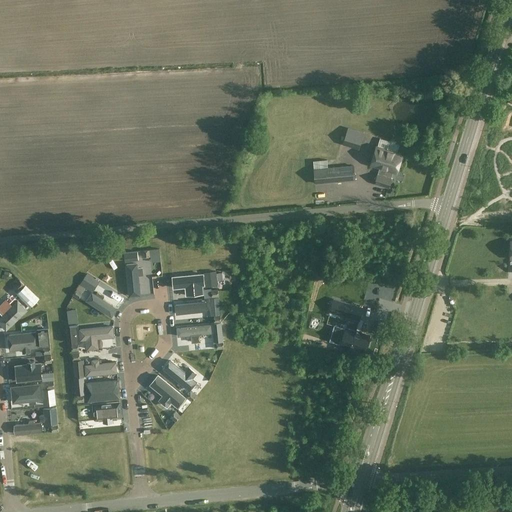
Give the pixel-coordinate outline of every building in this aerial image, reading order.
[(348,128),(346,134),(362,139),(364,133),(348,128)] [(402,154),(377,146),(371,165),(382,168),(381,172),(380,172),(379,175),(378,174),(375,183),(389,187),(391,178),(393,172),(397,173),(402,154)] [(354,165),(341,167),(326,168),(327,183),(355,181),(354,165)] [(125,261),(139,260),(138,251),(124,252),(125,261)] [(149,276),(150,266),(140,266),(140,276),(146,276),(146,280),(153,281),(153,276),(149,276)] [(123,268),(125,296),(136,296),(135,267),(123,268)] [(216,271),(205,272),(206,284),(217,283),(216,271)] [(80,284),(90,290),(97,280),(87,273),(80,284)] [(170,277),(171,289),(189,288),(189,296),(203,295),(202,275),(170,277)] [(25,285),(20,280),(20,281),(15,285),(20,290),(25,286),(25,285)] [(40,300),(26,286),(15,296),(29,310),(40,300)] [(79,299),(79,298),(83,292),(77,289),(73,295),(79,299)] [(181,290),(172,292),(174,300),(183,298),(181,290)] [(91,292),(84,301),(110,317),(117,307),(91,292)] [(0,311),(3,314),(13,304),(8,299),(0,306),(0,311)] [(363,308),(334,299),(330,311),(359,320),(363,308)] [(19,301),(0,318),(0,323),(4,327),(25,307),(19,301)] [(207,310),(206,301),(176,305),(177,314),(207,310)] [(223,341),(221,322),(212,323),(214,342),(216,342),(223,341)] [(80,326),(81,339),(115,337),(115,324),(80,326)] [(212,333),(211,324),(177,327),(178,336),(191,335),(192,342),(201,341),(201,334),(212,333)] [(69,326),(71,343),(80,342),(79,325),(69,326)] [(49,328),(48,328),(37,330),(39,346),(50,345),(51,345),(49,328)] [(33,329),(4,333),(6,355),(36,352),(33,329)] [(361,333),(356,331),(346,329),(344,335),(333,331),(330,341),(341,344),(341,345),(364,352),(369,335),(361,333)] [(216,350),(215,342),(204,343),(205,351),(216,350)] [(161,370),(183,389),(197,374),(174,354),(161,370)] [(86,376),(113,374),(112,357),(85,359),(86,376)] [(85,376),(84,359),(73,360),(75,377),(85,376)] [(6,364),(7,381),(40,379),(39,362),(6,364)] [(53,372),(42,373),(43,381),(54,379),(53,372)] [(140,390),(161,408),(166,402),(172,408),(181,398),(153,375),(140,390)] [(85,394),(84,377),(75,378),(76,395),(85,394)] [(86,384),(87,400),(120,398),(119,382),(86,384)] [(39,403),(37,387),(7,390),(9,406),(39,403)] [(55,389),(42,390),(43,406),(56,405),(55,389)] [(197,396),(192,391),(187,397),(192,402),(197,396)] [(93,402),(84,403),(84,404),(78,405),(78,403),(77,403),(78,420),(79,420),(95,418),(95,420),(103,419),(104,422),(113,421),(113,418),(121,417),(120,402),(93,404),(93,402)] [(46,425),(58,424),(56,407),(44,408),(45,415),(40,416),(41,421),(45,421),(46,425)] [(176,411),(171,417),(176,422),(181,416),(176,411)] [(36,418),(8,421),(10,437),(38,433),(36,418)] [(143,418),(140,425),(147,428),(150,420),(143,418)]
